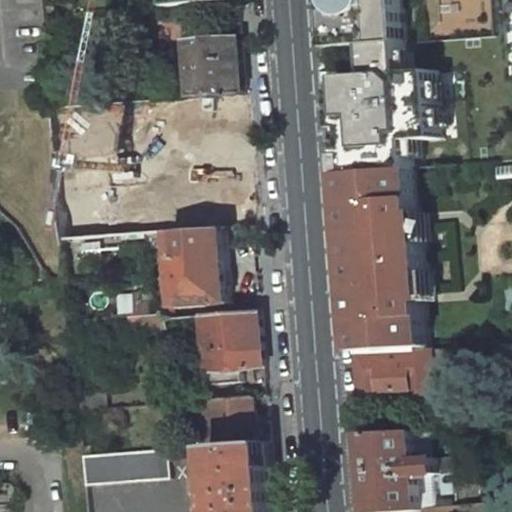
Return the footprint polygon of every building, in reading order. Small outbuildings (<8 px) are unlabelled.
[(336,0),(337,12),(339,50),(372,47),(375,47),(410,44),(407,1),(405,0),(336,0)] [(244,40),(192,44),(196,97),(248,94),(244,40)] [(376,59),(411,56),(410,44),(375,47),(376,59)] [(412,68),(411,56),(376,59),(377,71),(412,68)] [(412,68),(377,71),(377,77),(342,79),(345,117),(349,175),(388,171),(414,169),(414,171),(423,170),(420,142),(448,139),(442,71),(413,74),(412,68)] [(255,186),(248,94),(196,97),(198,130),(166,132),(174,232),(229,228),(226,188),(255,186)] [(92,104),(57,106),(59,152),(95,150),(92,104)] [(356,276),(362,353),(437,350),(433,302),(437,301),(437,298),(430,214),(426,215),(423,170),(414,171),(414,169),(388,171),(349,175),(354,242),(356,276)] [(229,228),(174,232),(178,281),(172,281),(174,308),(235,304),(229,228)] [(151,293),(116,296),(118,320),(136,318),(153,316),(151,293)] [(89,456),(274,441),(263,306),(77,324),(89,456)] [(437,350),(362,353),(365,397),(389,396),(389,391),(415,390),(416,395),(439,394),(437,358),(466,358),(466,349),(437,350)] [(417,417),(367,420),(368,435),(417,433),(417,417)] [(417,433),(368,435),(374,511),(407,511),(426,510),(426,475),(458,473),(457,458),(424,459),(421,432),(417,433)] [(222,446),(217,447),(221,511),(279,511),(274,443),(262,443),(222,446)] [(178,450),(89,457),(92,486),(175,479),(173,460),(178,460),(178,450)] [(511,490),(457,496),(458,507),(511,502),(511,490)]
